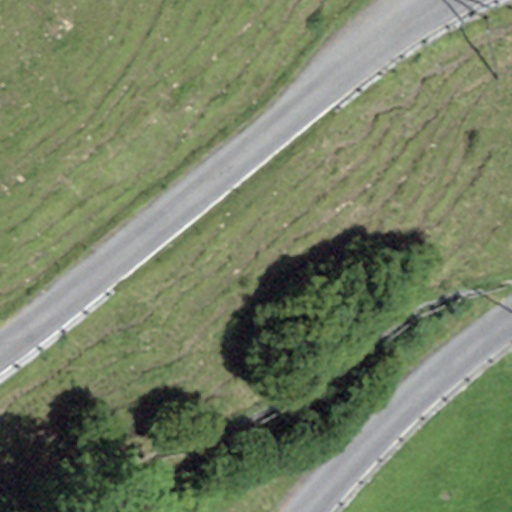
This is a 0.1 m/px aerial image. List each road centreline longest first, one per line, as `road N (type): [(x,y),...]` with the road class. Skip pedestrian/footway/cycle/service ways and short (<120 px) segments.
road 1 (tertiary): [(455,0),(318,96),(0,351)]
road 2 (tertiary): [(305,511),(372,438),(511,320)]
